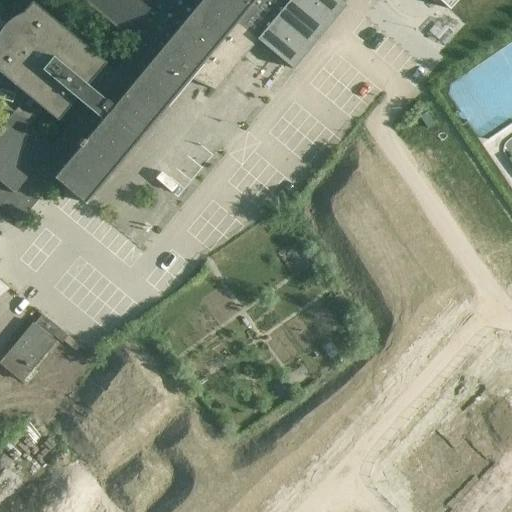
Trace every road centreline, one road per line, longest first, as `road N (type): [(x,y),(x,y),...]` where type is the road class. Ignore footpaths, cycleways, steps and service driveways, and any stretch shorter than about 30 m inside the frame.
road 1 (residential): [(403,86),(374,126),(496,308)]
road 2 (residential): [(343,476),(403,398),(496,308)]
